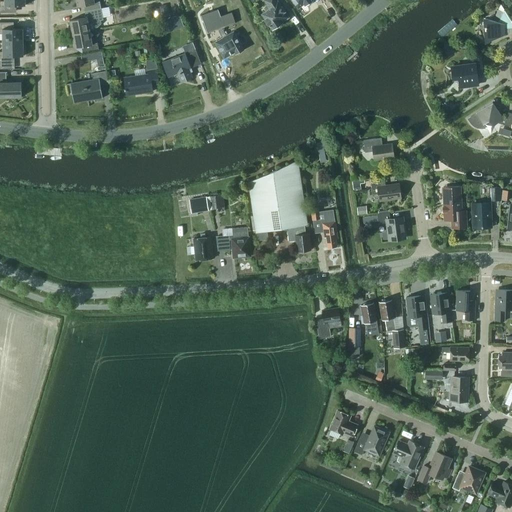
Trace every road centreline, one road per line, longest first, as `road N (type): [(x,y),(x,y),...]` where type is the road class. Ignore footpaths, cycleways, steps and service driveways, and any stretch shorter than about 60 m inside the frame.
road 1 (tertiary): [(425,261),(311,280),(115,294),(73,293),(0,267)]
road 2 (tertiary): [(388,0),(285,81),(208,119),(127,136),(45,136)]
road 3 (residential): [(511,423),(482,399),(486,256)]
road 4 (residential): [(511,467),(349,398)]
road 5 (residential): [(45,136),(43,0)]
